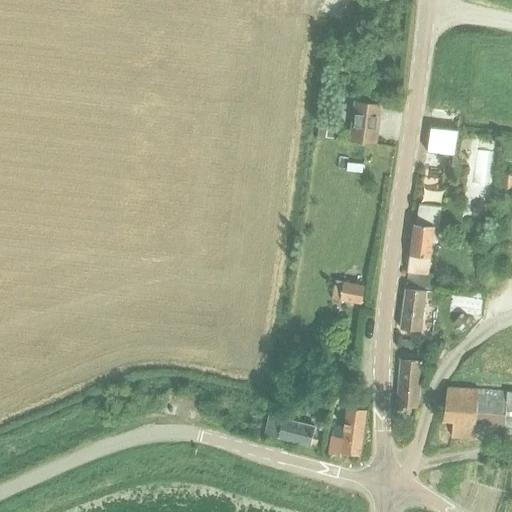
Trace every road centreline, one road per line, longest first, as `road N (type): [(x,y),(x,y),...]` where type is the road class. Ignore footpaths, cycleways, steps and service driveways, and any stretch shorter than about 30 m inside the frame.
road 1 (tertiary): [(381,482),(384,293),(428,0)]
road 2 (unclassified): [(0,493),(135,438),(199,437)]
road 3 (residential): [(199,437),(381,482)]
